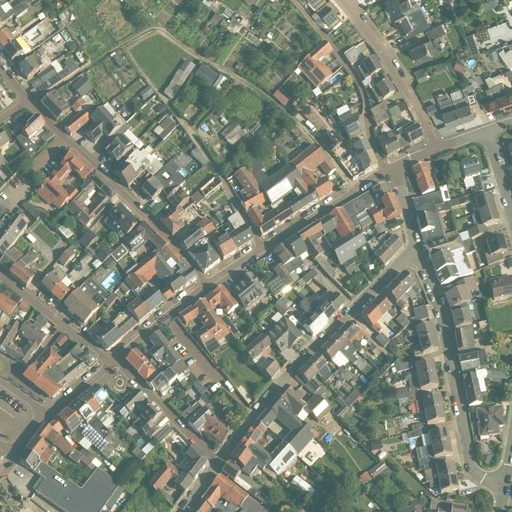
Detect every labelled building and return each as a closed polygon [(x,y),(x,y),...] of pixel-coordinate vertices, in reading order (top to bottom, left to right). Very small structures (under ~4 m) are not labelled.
[(299,0),(303,5),(304,4),(309,0),(310,0),(318,9),(326,1),(325,0),(299,0)] [(311,14),(320,25),(326,20),(335,30),(344,22),(336,12),(339,10),(329,0),(327,0),(326,1),(318,9),(311,14)] [(390,22),(395,19),(407,13),(415,10),(420,7),(416,0),(413,2),(413,1),(413,0),(387,0),(386,1),(389,7),(384,9),(390,21),(390,22)] [(496,6),(493,0),(490,0),(480,5),(483,12),(496,6)] [(31,9),(26,2),(11,13),(16,20),(31,9)] [(461,4),(455,6),(458,13),(464,11),(461,4)] [(407,13),(395,19),(402,33),(404,32),(407,37),(430,26),(420,7),(415,10),(407,13)] [(49,9),(44,13),(48,18),(53,14),(49,9)] [(214,23),(220,16),(215,12),(209,20),(214,23)] [(441,24),(438,26),(426,31),(431,41),(426,43),(426,42),(410,50),(416,62),(436,52),(443,49),(440,43),(439,43),(437,38),(446,34),(441,24)] [(7,33),(6,33),(0,37),(0,47),(3,51),(20,39),(15,32),(15,33),(12,29),(7,33)] [(473,34),(465,37),(467,43),(475,40),(473,34)] [(36,49),(31,42),(25,47),(20,39),(3,51),(11,63),(17,59),(19,62),(27,56),(36,49)] [(72,52),(77,48),(73,42),(68,46),(72,52)] [(324,44),(298,68),(302,74),(303,73),(307,69),(321,86),(332,77),(324,68),(322,70),(317,64),(330,52),(330,53),(331,52),(324,44)] [(468,57),(472,56),(468,48),(465,50),(459,52),(462,59),(468,57)] [(511,51),(510,49),(505,53),(503,51),(499,54),(511,71),(511,51)] [(42,50),(36,54),(37,56),(30,61),(27,56),(19,62),(22,67),(18,70),(27,81),(41,70),(34,61),(38,58),(40,60),(46,56),(42,50)] [(349,65),(350,65),(359,59),(353,50),(343,56),(349,65)] [(488,52),(490,60),(498,58),(496,50),(488,52)] [(367,80),(370,85),(380,79),(377,74),(380,72),(373,60),(358,70),(365,82),(367,80)] [(50,65),(55,75),(61,72),(56,62),(50,65)] [(174,78),(182,85),(194,68),(186,62),(180,70),(179,70),(174,78)] [(465,66),(456,62),(453,69),(462,73),(465,66)] [(202,67),(195,77),(210,87),(217,77),(202,67)] [(502,73),(491,77),(498,84),(506,107),(511,104),(511,90),(506,93),(502,82),(505,81),(502,73)] [(39,97),(62,81),(58,75),(34,91),(39,97)] [(488,99),(492,112),(506,107),(498,84),(491,77),(490,76),(485,78),(489,88),(493,87),(496,96),(489,99),(488,99)] [(209,91),(217,95),(225,81),(217,77),(209,91)] [(383,85),(380,79),(370,85),(373,91),(371,92),(378,104),(394,94),(386,82),(383,85)] [(81,100),(92,90),(83,80),(72,91),(81,100)] [(478,103),(474,93),(469,94),(466,86),(460,89),(463,97),(453,100),(461,121),(475,117),(471,106),(478,103)] [(154,94),(149,87),(143,92),(148,99),(154,94)] [(56,123),(68,111),(53,94),(40,106),(56,123)] [(281,97),(277,101),(284,107),(288,102),(281,97)] [(326,107),(329,101),(322,98),(319,104),(326,107)] [(85,105),(81,100),(71,109),(75,114),(85,105)] [(440,105),(448,126),(461,121),(453,100),(447,103),(440,105)] [(388,112),(385,113),(389,120),(408,110),(404,103),(388,112)] [(370,112),(374,119),(385,113),(388,112),(384,104),(370,112)] [(430,116),(436,113),(432,104),(426,107),(430,116)] [(107,106),(95,116),(90,121),(94,126),(85,135),(89,140),(116,116),(107,106)] [(160,116),(167,112),(163,106),(157,110),(160,116)] [(89,109),(83,115),(64,130),(70,137),(90,121),(95,116),(89,109)] [(157,126),(166,117),(170,113),(168,111),(156,124),(157,126)] [(350,141),(363,134),(356,118),(352,120),(349,113),(338,118),(350,141)] [(372,120),(376,127),(389,121),(385,113),(374,119),(372,120)] [(108,141),(124,125),(116,116),(89,140),(94,145),(103,136),(108,141)] [(44,127),(35,118),(26,127),(28,129),(16,140),(26,152),(31,159),(36,150),(29,141),(44,127)] [(176,128),(168,119),(159,128),(164,134),(168,130),(171,133),(176,128)] [(229,142),(242,130),(234,122),(222,134),(229,142)] [(394,133),(400,143),(403,149),(422,139),(413,123),(394,133)] [(116,165),(123,157),(133,147),(123,137),(130,130),(124,125),(108,141),(113,146),(105,154),(108,157),(109,162),(113,162),(116,165)] [(289,131),(297,140),(301,136),(294,127),(289,131)] [(278,135),(280,137),(287,132),(285,129),(278,135)] [(54,137),(49,132),(42,138),(46,143),(53,137),(54,137)] [(276,135),(273,132),(269,133),(268,138),(271,141),(275,139),(276,135)] [(331,133),(320,142),(331,154),(341,145),(331,133)] [(399,152),(399,151),(403,149),(400,143),(394,133),(378,142),(387,158),(399,152)] [(0,168),(3,167),(6,164),(0,156),(0,152),(9,146),(0,134),(0,168)] [(241,152),(246,149),(247,147),(250,151),(255,145),(247,136),(241,141),(236,145),(241,152)] [(275,142),(271,145),(276,151),(279,149),(286,144),(281,137),(275,142)] [(355,155),(357,160),(370,155),(365,142),(352,148),(355,155)] [(279,154),(276,151),(271,145),(265,149),(272,160),(279,154)] [(334,172),(325,160),(314,147),(288,167),(309,193),(317,203),(332,193),(324,180),(319,183),(312,174),(319,168),(326,178),(334,172)] [(189,154),(196,161),(201,156),(195,150),(189,154)] [(121,183),(135,169),(138,166),(148,155),(144,151),(140,154),(137,151),(113,175),(121,183)] [(73,172),(85,184),(93,175),(72,155),(62,165),(48,180),(49,181),(57,189),(59,187),(73,172)] [(138,166),(135,169),(121,183),(127,189),(133,184),(136,187),(149,175),(153,180),(164,170),(160,166),(155,162),(148,155),(138,166)] [(370,155),(357,160),(355,155),(346,159),(338,163),(353,181),(364,174),(364,175),(377,169),(370,155)] [(240,159),(228,166),(227,166),(231,173),(243,166),(240,159)] [(479,181),(480,181),(479,177),(474,162),(460,166),(465,183),(463,184),(466,192),(470,191),(472,196),(483,193),(479,181)] [(434,192),(424,166),(412,170),(422,197),(434,192)] [(297,200),(285,208),(292,218),(292,219),(317,203),(309,193),(288,167),(267,182),(262,173),(252,179),(255,184),(254,185),(262,197),(272,209),(292,193),(297,200)] [(152,181),(141,192),(151,203),(162,192),(164,194),(169,199),(180,189),(184,185),(175,176),(174,175),(171,178),(164,170),(153,180),(152,181)] [(249,198),(240,204),(246,215),(255,209),(259,207),(255,200),(262,197),(254,185),(255,184),(252,179),(246,170),(234,176),(249,198)] [(94,175),(84,185),(85,186),(79,191),(82,194),(80,196),(79,198),(68,208),(66,210),(78,223),(87,214),(89,212),(83,206),(89,200),(87,198),(96,189),(100,194),(106,187),(94,175)] [(216,178),(199,193),(198,193),(190,198),(196,206),(204,200),(205,201),(221,186),(216,178)] [(80,196),(70,187),(65,192),(59,187),(57,189),(49,181),(37,195),(50,207),(52,205),(59,211),(65,205),(68,208),(79,198),(80,196)] [(365,210),(368,215),(379,208),(382,206),(381,204),(392,199),(389,192),(387,193),(384,186),(371,192),(371,193),(341,210),(355,232),(370,223),(363,211),(365,210)] [(100,205),(105,210),(110,205),(109,204),(116,197),(106,187),(100,194),(97,196),(101,200),(99,201),(102,204),(100,205)] [(165,202),(175,213),(189,200),(180,189),(169,199),(165,202)] [(439,215),(445,214),(443,205),(441,199),(440,195),(413,202),(418,221),(430,217),(439,215)] [(470,196),(458,200),(460,207),(472,203),(470,197),(470,196)] [(478,215),(495,210),(491,197),(474,201),(478,215)] [(399,216),(392,199),(381,204),(382,206),(379,208),(368,215),(375,226),(375,227),(373,228),(377,236),(387,231),(384,223),(385,222),(399,216)] [(99,201),(89,212),(87,214),(93,221),(94,222),(105,210),(100,205),(102,204),(99,201)] [(22,208),(24,210),(36,222),(40,218),(28,206),(26,204),(22,208)] [(255,209),(246,215),(254,230),(255,229),(260,238),(292,218),(285,208),(283,205),(262,220),(255,209)] [(0,258),(2,260),(12,247),(27,229),(12,218),(13,217),(0,207),(0,258)] [(112,233),(129,218),(119,208),(108,218),(103,224),(107,228),(112,233)] [(24,214),(20,210),(15,214),(20,218),(24,214)] [(341,210),(317,226),(324,238),(324,239),(335,231),(341,242),(355,232),(341,210)] [(485,227),(499,224),(495,210),(478,215),(472,217),(475,230),(466,232),(469,241),(471,241),(488,236),(485,227)] [(173,237),(178,232),(179,231),(175,226),(181,222),(173,213),(161,224),(173,237)] [(93,221),(87,214),(78,223),(85,230),(93,221)] [(443,237),(445,236),(440,219),(439,215),(430,217),(418,221),(417,221),(420,235),(423,243),(443,237)] [(226,238),(227,240),(236,254),(253,243),(237,217),(226,224),(231,230),(224,234),(226,238)] [(125,239),(137,227),(129,218),(112,233),(117,238),(119,240),(122,236),(125,239)] [(196,230),(179,244),(186,253),(203,240),(214,231),(205,220),(194,228),(196,230)] [(175,226),(179,231),(181,230),(185,227),(181,222),(175,226)] [(147,224),(124,244),(131,252),(142,242),(145,246),(146,246),(148,244),(156,252),(159,256),(169,248),(147,224)] [(316,225),(296,238),(313,263),(315,262),(330,280),(336,276),(320,258),(324,255),(315,243),(324,238),(317,226),(316,225)] [(203,240),(204,241),(207,246),(219,237),(214,231),(203,240)] [(97,239),(89,232),(78,244),(86,251),(97,239)] [(353,252),(364,245),(355,232),(341,242),(330,250),(341,267),(350,261),(356,257),(353,252)] [(457,232),(445,236),(443,237),(423,243),(430,261),(464,251),(461,244),(459,237),(457,232)] [(403,249),(392,238),(392,239),(388,234),(379,238),(383,242),(380,245),(393,259),(403,249)] [(213,246),(222,261),(222,262),(236,254),(227,240),(226,238),(213,246)] [(294,273),(300,269),(301,268),(297,261),(306,255),(296,239),(284,246),(294,261),(283,268),(294,284),(295,286),(300,281),(294,273)] [(503,261),(501,255),(506,253),(502,239),(486,243),(488,251),(484,252),(488,267),(503,261)] [(373,258),(383,269),(393,259),(380,245),(376,242),(374,240),(365,246),(373,258)] [(209,247),(207,246),(204,241),(187,253),(204,274),(218,264),(207,249),(209,247)] [(453,269),(458,281),(472,275),(466,256),(475,253),(471,241),(469,241),(461,244),(464,251),(430,261),(436,276),(453,269)] [(290,287),(294,284),(283,268),(294,261),(284,246),(274,253),(281,266),(273,271),(278,278),(265,287),(273,298),(280,294),(290,287)] [(20,254),(12,247),(2,260),(0,262),(0,265),(9,274),(9,275),(26,289),(33,280),(32,279),(36,275),(31,271),(34,267),(31,265),(38,259),(34,255),(37,253),(34,250),(25,258),(20,254)] [(106,247),(97,256),(94,258),(97,261),(101,265),(111,257),(113,255),(106,247)] [(121,260),(127,255),(121,247),(113,255),(111,257),(116,264),(121,260)] [(162,254),(159,256),(166,265),(170,262),(175,269),(183,263),(169,248),(162,254)] [(64,267),(74,255),(67,250),(58,262),(64,267)] [(167,290),(157,298),(163,305),(167,302),(173,298),(184,289),(175,277),(171,272),(166,265),(159,256),(156,252),(132,273),(126,277),(128,279),(139,293),(147,287),(150,284),(145,278),(158,268),(161,272),(157,275),(165,286),(164,287),(167,290)] [(116,266),(112,262),(109,259),(104,265),(111,271),(116,266)] [(96,270),(101,265),(97,261),(92,266),(96,270)] [(347,276),(353,272),(357,277),(360,275),(356,270),(350,261),(341,267),(347,276)] [(175,269),(171,272),(184,289),(196,280),(183,263),(175,269)] [(436,276),(441,287),(458,281),(453,269),(436,276)] [(109,291),(122,278),(115,270),(102,283),(109,291)] [(50,296),(62,282),(66,278),(60,272),(58,275),(54,271),(40,286),(50,296)] [(305,286),(312,281),(317,277),(312,272),(306,277),(301,281),(305,286)] [(232,294),(246,311),(266,294),(249,275),(239,284),(241,286),(232,294)] [(319,275),(317,277),(312,281),(324,290),(329,286),(319,275)] [(420,292),(403,275),(394,284),(406,296),(410,291),(416,296),(420,292)] [(511,283),(511,278),(490,282),(493,302),(511,297),(511,283)] [(152,291),(151,292),(147,287),(139,293),(128,279),(124,283),(131,291),(140,302),(142,300),(147,306),(142,310),(149,317),(163,305),(157,298),(152,291)] [(450,311),(470,303),(471,302),(468,295),(478,291),(473,280),(453,288),(456,294),(445,298),(450,311)] [(68,287),(62,282),(50,296),(60,305),(74,290),(70,285),(68,287)] [(124,283),(120,288),(126,296),(131,291),(124,283)] [(77,292),(98,311),(103,306),(105,304),(84,284),(77,292)] [(394,284),(385,294),(402,311),(406,307),(400,301),(406,296),(394,284)] [(3,335),(10,324),(7,323),(10,317),(16,308),(17,307),(21,301),(1,286),(0,287),(0,340),(2,337),(3,335)] [(218,307),(226,316),(237,308),(222,289),(204,303),(212,312),(218,307)] [(98,311),(77,292),(63,308),(83,327),(98,311)] [(320,300),(315,295),(310,300),(315,304),(311,309),(317,314),(326,324),(335,315),(320,300)] [(320,300),(335,315),(344,306),(335,297),(330,301),(325,295),(324,295),(324,296),(320,300)] [(112,296),(109,299),(103,306),(107,311),(117,301),(112,296)] [(280,302),(285,307),(289,303),(284,298),(280,302)] [(135,304),(131,299),(122,307),(127,313),(138,325),(139,326),(149,317),(142,310),(136,303),(135,304)] [(379,300),(370,309),(385,323),(390,318),(391,320),(395,316),(379,300)] [(313,338),(326,324),(317,314),(311,309),(304,301),(300,305),(300,310),(305,315),(297,322),(304,328),(303,328),(313,338)] [(278,303),(273,307),(284,317),(288,312),(278,302),(278,303)] [(215,339),(227,332),(219,322),(212,312),(204,303),(179,318),(186,328),(197,320),(205,330),(194,337),(206,352),(205,352),(209,357),(212,354),(213,354),(220,349),(217,344),(218,343),(215,339)] [(22,304),(21,305),(18,310),(21,312),(25,315),(29,310),(22,304)] [(414,317),(426,313),(425,307),(412,311),(414,317)] [(19,316),(21,312),(18,310),(16,308),(10,317),(15,320),(17,315),(19,316)] [(381,331),(379,329),(385,323),(370,309),(360,318),(377,335),(381,331)] [(471,333),(473,333),(471,324),(469,312),(452,316),(456,336),(471,333)] [(114,324),(125,336),(138,325),(127,313),(114,324)] [(428,320),(426,313),(414,317),(415,319),(407,322),(410,324),(416,323),(428,320)] [(395,322),(404,331),(410,324),(407,322),(402,316),(395,322)] [(225,317),(219,322),(227,332),(232,339),(237,334),(232,327),(233,327),(225,317)] [(48,322),(44,319),(40,324),(44,328),(48,322)] [(284,319),(283,320),(265,338),(281,354),(287,348),(289,350),(301,337),(284,319)] [(11,322),(10,324),(3,335),(13,341),(17,335),(18,335),(22,329),(11,322)] [(39,325),(38,324),(35,323),(31,329),(25,324),(22,329),(18,335),(17,336),(28,343),(39,325)] [(125,336),(114,324),(109,328),(108,327),(101,333),(94,325),(86,334),(94,342),(94,341),(97,344),(99,344),(107,353),(120,341),(125,336)] [(43,328),(39,325),(28,343),(29,344),(38,350),(46,338),(39,334),(43,328)] [(347,326),(338,335),(348,345),(353,349),(364,337),(353,326),(350,329),(347,326)] [(418,343),(433,339),(430,326),(407,333),(409,339),(416,336),(418,343)] [(172,370),(181,362),(176,356),(165,341),(159,333),(149,341),(155,349),(147,356),(161,370),(157,374),(161,378),(172,370)] [(474,351),(472,342),(471,333),(456,336),(454,336),(457,354),(474,351)] [(390,343),(381,334),(375,340),(383,349),(390,343)] [(13,341),(3,335),(2,337),(0,340),(0,351),(4,354),(11,359),(16,351),(10,347),(13,341)] [(330,344),(340,354),(348,345),(338,335),(330,344)] [(60,348),(68,340),(63,336),(55,344),(60,348)] [(271,347),(262,336),(243,353),(258,371),(271,382),(280,372),(267,361),(266,362),(260,357),(271,347)] [(395,339),(387,346),(391,351),(399,343),(395,339)] [(437,352),(433,339),(418,343),(420,351),(413,353),(414,358),(437,352)] [(368,350),(372,355),(377,349),(368,340),(365,344),(370,348),(368,350)] [(16,351),(11,359),(25,368),(38,350),(29,344),(22,353),(21,352),(19,350),(18,352),(16,351)] [(321,353),(331,363),(340,354),(330,344),(321,353)] [(75,351),(69,356),(89,370),(96,364),(97,361),(87,353),(79,348),(75,351)] [(24,379),(35,388),(66,359),(62,355),(57,359),(48,351),(24,379)] [(484,351),(476,352),(479,368),(487,367),(484,351)] [(464,384),(476,381),(474,374),(480,373),(479,368),(476,352),(458,356),(464,384)] [(125,363),(146,384),(156,375),(135,353),(125,363)] [(69,356),(66,359),(35,388),(53,401),(62,393),(61,392),(70,385),(70,386),(89,370),(69,356)] [(211,360),(217,367),(221,364),(215,357),(211,360)] [(329,371),(316,358),(307,367),(317,377),(324,383),(330,376),(327,373),(329,371)] [(411,370),(409,364),(403,366),(398,361),(394,365),(397,375),(411,370)] [(172,370),(161,378),(157,374),(156,375),(146,384),(153,392),(156,390),(158,392),(166,385),(168,387),(188,371),(181,362),(172,370)] [(413,380),(434,375),(432,363),(414,367),(416,374),(412,374),(413,380)] [(304,387),(314,396),(320,390),(312,382),(317,377),(307,367),(298,376),(307,384),(304,387)] [(342,367),(336,373),(345,381),(347,383),(352,378),(342,367)] [(345,381),(336,373),(333,376),(342,385),(345,381)] [(191,375),(179,384),(185,391),(196,382),(191,376),(191,375)] [(408,382),(407,382),(392,385),(393,393),(394,402),(398,401),(397,400),(417,397),(416,393),(437,389),(434,375),(413,380),(408,381),(408,382)] [(476,381),(464,384),(463,384),(469,408),(481,406),(476,381)] [(112,407),(96,391),(94,389),(86,397),(98,410),(102,406),(107,411),(112,407)] [(290,414),(296,419),(306,407),(298,401),(302,397),(294,390),(291,394),(285,390),(285,389),(276,400),(291,413),(290,414)] [(355,391),(343,402),(349,409),(361,397),(355,391)] [(137,392),(122,407),(129,414),(136,422),(152,407),(147,403),(138,412),(135,409),(145,400),(137,392)] [(206,408),(211,402),(204,395),(199,400),(200,401),(191,410),(190,408),(182,415),(189,423),(188,425),(195,433),(213,416),(213,415),(206,408)] [(78,405),(94,419),(99,425),(106,418),(98,410),(86,397),(78,405)] [(320,421),(330,411),(315,397),(308,405),(310,408),(308,410),(320,421)] [(415,404),(416,415),(423,413),(441,410),(439,398),(418,402),(417,397),(397,400),(398,401),(399,407),(415,404)] [(349,409),(343,402),(339,398),(335,402),(342,409),(334,416),(338,421),(349,410),(350,409),(349,409)] [(281,444),(282,446),(297,459),(314,440),(310,436),(311,434),(301,425),(301,424),(296,419),(290,414),(291,413),(276,400),(255,424),(266,432),(275,421),(291,434),(286,438),(287,439),(281,444)] [(206,408),(213,415),(217,409),(211,402),(206,408)] [(78,405),(70,412),(88,429),(81,435),(80,436),(84,440),(107,461),(120,445),(107,432),(99,425),(94,419),(78,405)] [(122,407),(120,405),(114,411),(123,420),(129,414),(122,407)] [(152,407),(136,422),(144,431),(138,436),(144,442),(150,437),(152,439),(160,431),(155,426),(163,418),(161,416),(152,407)] [(502,408),(476,412),(479,439),(488,437),(488,435),(491,435),(491,437),(499,436),(498,428),(504,427),(502,408)] [(444,423),(441,410),(423,413),(426,426),(444,423)] [(68,437),(78,446),(84,440),(80,436),(81,435),(88,429),(70,412),(69,412),(58,422),(57,421),(48,429),(57,437),(65,430),(70,435),(68,437)] [(331,434),(341,424),(338,421),(334,416),(331,413),(321,423),(331,434)] [(213,416),(195,433),(201,439),(207,434),(221,445),(231,431),(213,416)] [(160,431),(152,439),(158,445),(159,446),(165,439),(172,433),(166,426),(160,431)] [(44,427),(35,439),(43,445),(46,441),(64,455),(63,456),(66,458),(72,450),(63,443),(63,442),(58,438),(57,437),(48,429),(44,427)] [(238,449),(248,457),(263,468),(265,469),(277,479),(278,479),(296,460),(297,459),(282,446),(271,459),(254,447),(260,438),(251,431),(238,449)] [(423,449),(448,444),(445,432),(425,436),(424,431),(416,433),(408,434),(409,441),(421,439),(423,449)] [(26,452),(27,453),(46,466),(48,463),(51,465),(56,458),(53,456),(54,455),(48,450),(47,451),(42,448),(43,446),(42,446),(43,445),(35,439),(26,452)] [(419,468),(422,467),(434,465),(433,461),(451,457),(450,456),(448,444),(423,449),(421,450),(423,460),(418,462),(419,468)] [(146,457),(151,452),(146,447),(141,452),(146,457)] [(206,462),(193,449),(183,459),(185,461),(176,470),(193,483),(206,466),(206,462)] [(256,470),(262,474),(265,469),(263,468),(248,457),(238,449),(230,462),(243,471),(241,474),(249,480),(251,477),(256,470)] [(83,452),(80,456),(83,458),(92,464),(95,461),(83,452)] [(140,463),(145,457),(140,452),(134,457),(140,463)] [(81,491),(46,466),(27,453),(19,464),(44,481),(35,494),(60,511),(101,511),(119,487),(97,469),(81,491)] [(83,458),(80,456),(75,453),(69,461),(77,466),(83,458)] [(491,460),(483,456),(480,464),(488,467),(491,460)] [(168,464),(152,483),(159,489),(166,481),(184,495),(193,483),(176,470),(168,464)] [(265,507),(272,497),(249,480),(241,474),(240,473),(228,464),(221,474),(233,483),(254,499),(265,507)] [(381,465),(368,474),(372,480),(373,481),(387,470),(381,465)] [(435,469),(434,465),(422,467),(426,484),(437,482),(455,479),(452,466),(435,469)] [(277,479),(265,469),(262,474),(275,482),(277,479)] [(388,472),(379,479),(382,484),(392,477),(388,472)] [(363,487),(364,486),(372,480),(367,474),(366,474),(359,479),(360,481),(358,482),(363,487)] [(297,476),(290,482),(306,500),(313,493),(297,476)] [(238,511),(247,499),(219,478),(201,502),(213,511),(225,511),(226,511),(217,504),(220,500),(229,507),(230,506),(238,511)] [(440,495),(457,491),(455,479),(437,482),(440,495)] [(426,492),(422,497),(427,501),(431,497),(426,492)] [(337,494),(333,499),(343,508),(347,503),(337,494)] [(179,502),(171,495),(168,498),(177,505),(179,502)] [(225,511),(265,511),(247,499),(238,511),(234,509),(230,506),(229,507),(226,511),(225,511)] [(431,511),(435,511),(438,503),(431,501),(429,511),(431,511)] [(213,511),(201,502),(193,511),(213,511)] [(418,511),(415,503),(413,503),(395,509),(396,511),(418,511)]
